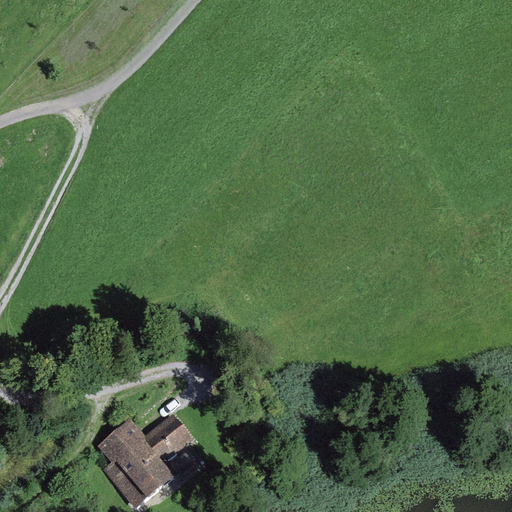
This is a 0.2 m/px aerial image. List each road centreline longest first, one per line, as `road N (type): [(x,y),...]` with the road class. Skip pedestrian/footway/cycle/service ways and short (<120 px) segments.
road 1 (track): [(150,425),(197,391),(199,380),(188,369),(162,370),(71,402),(26,399),(0,383)]
road 2 (track): [(196,0),(107,88),(0,124)]
road 3 (track): [(0,299),(84,139),(87,98)]
